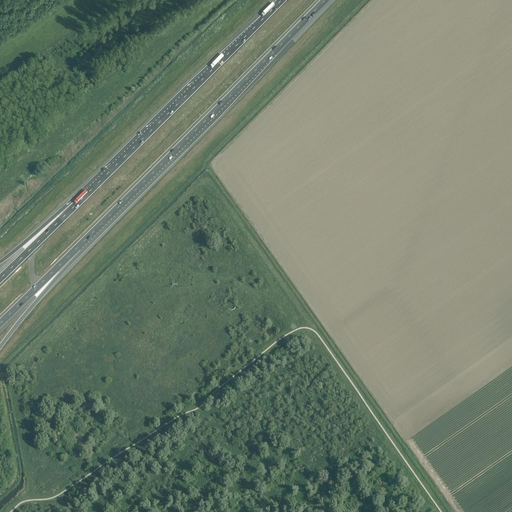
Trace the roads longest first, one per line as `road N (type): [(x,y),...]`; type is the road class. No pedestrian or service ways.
road 1 (motorway): [(78,246),(325,0)]
road 2 (motorway): [(281,0),(76,204)]
road 3 (motorway): [(0,346),(78,246)]
